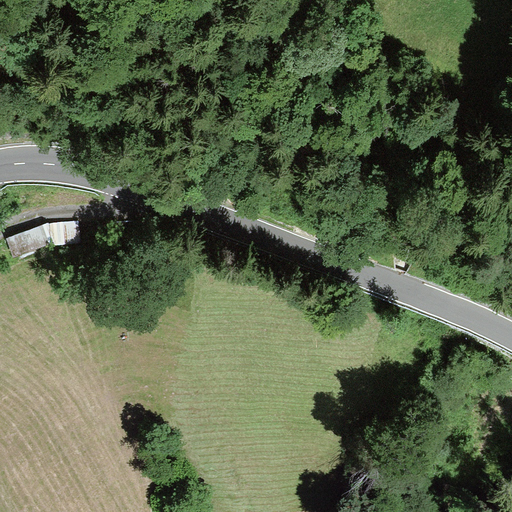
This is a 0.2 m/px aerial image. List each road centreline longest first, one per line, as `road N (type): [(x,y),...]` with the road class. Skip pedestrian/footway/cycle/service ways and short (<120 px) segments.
road 1 (tertiary): [(0,166),(48,163),(142,188),(511,337)]
road 2 (track): [(0,230),(20,218),(119,206),(142,188)]
